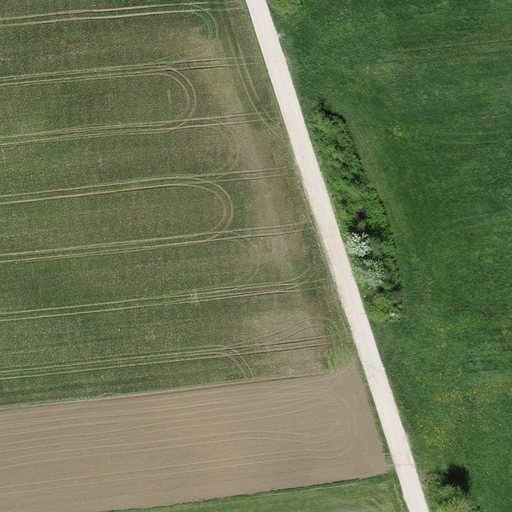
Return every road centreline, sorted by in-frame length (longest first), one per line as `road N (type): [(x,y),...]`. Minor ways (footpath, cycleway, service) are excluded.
road 1 (track): [(416,511),(253,0)]
road 2 (track): [(194,511),(407,484)]
